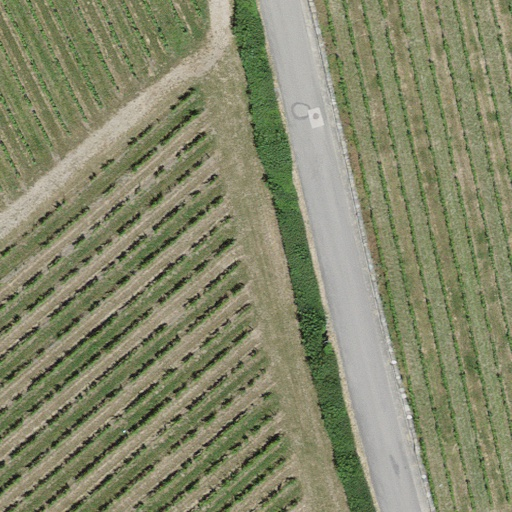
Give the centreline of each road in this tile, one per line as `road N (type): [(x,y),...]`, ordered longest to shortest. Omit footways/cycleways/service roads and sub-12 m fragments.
road 1 (residential): [(400,511),(282,0)]
road 2 (track): [(216,0),(217,50),(0,229)]
